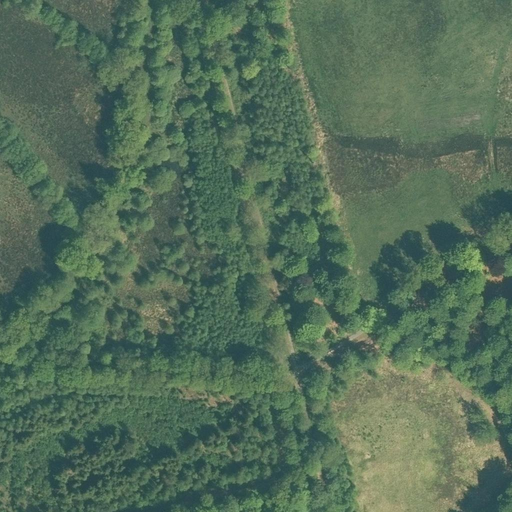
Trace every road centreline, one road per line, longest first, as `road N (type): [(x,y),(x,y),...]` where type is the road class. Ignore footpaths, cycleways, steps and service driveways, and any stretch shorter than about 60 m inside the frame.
road 1 (track): [(0,362),(14,360),(129,201),(143,142),(145,33),(158,0)]
road 2 (track): [(298,379),(203,0)]
road 3 (track): [(14,360),(298,379)]
road 4 (track): [(298,379),(511,248)]
road 5 (track): [(331,511),(298,379)]
